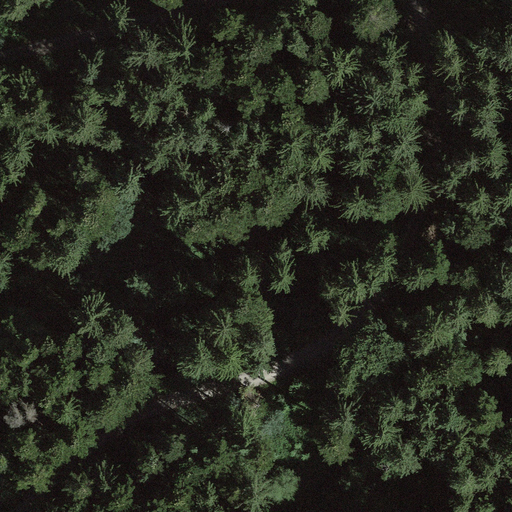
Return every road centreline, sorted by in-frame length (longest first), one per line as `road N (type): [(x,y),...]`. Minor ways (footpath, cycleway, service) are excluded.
road 1 (track): [(418,0),(437,144),(412,238),(384,291),(340,336),(290,368),(115,426),(26,511)]
road 2 (track): [(0,54),(200,0)]
